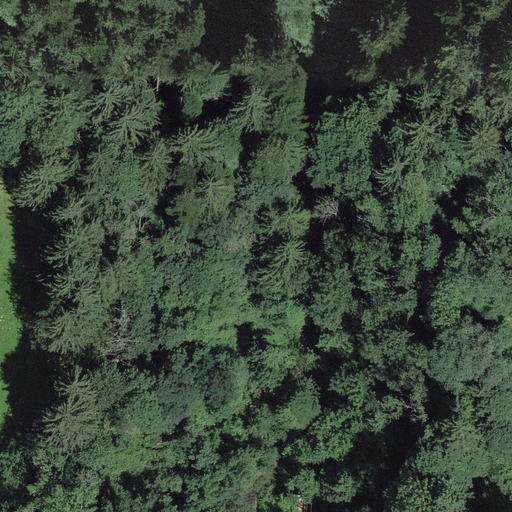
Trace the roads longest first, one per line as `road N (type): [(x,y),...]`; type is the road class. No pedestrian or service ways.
road 1 (track): [(369,511),(259,268),(208,0)]
road 2 (track): [(259,268),(329,0)]
